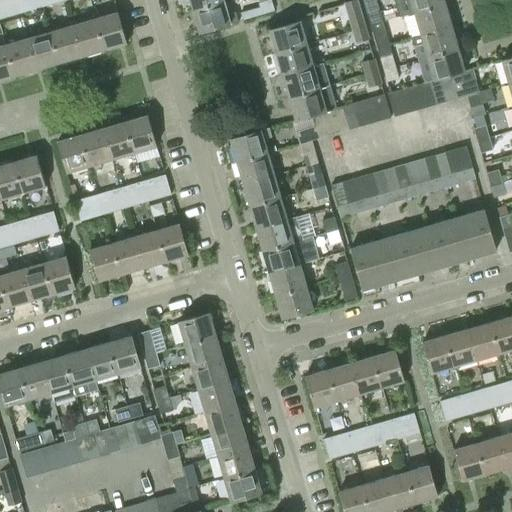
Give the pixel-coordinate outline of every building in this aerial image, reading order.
[(0,0),(0,9),(18,4),(16,0),(0,0)] [(32,0),(18,4),(21,14),(43,8),(40,0),(32,0)] [(189,0),(193,11),(223,2),(222,0),(189,0)] [(378,11),(375,0),(362,0),(366,14),(371,28),(383,25),(379,10),(378,11)] [(411,0),(416,15),(446,7),(444,0),(411,0)] [(353,33),(358,32),(365,30),(357,1),(344,5),(353,33)] [(223,2),(193,11),(199,33),(237,22),(234,14),(227,16),(223,2)] [(0,9),(0,20),(21,14),(18,4),(0,9)] [(422,38),(452,29),(446,7),(416,15),(422,38)] [(95,20),(104,51),(127,44),(118,13),(95,20)] [(73,27),(82,57),(104,51),(95,20),(73,27)] [(277,55),(307,47),(301,24),(270,32),(277,55)] [(383,25),(371,28),(374,39),(387,36),(383,25)] [(50,33),(59,64),(82,57),(73,27),(50,33)] [(415,47),(424,45),(429,60),(459,51),(452,29),(422,38),(413,40),(415,47)] [(365,30),(358,32),(353,33),(356,44),(368,40),(365,30)] [(28,40),(37,70),(59,64),(50,33),(28,40)] [(6,46),(15,77),(37,70),(28,40),(6,46)] [(0,81),(15,77),(6,46),(0,48),(0,81)] [(283,78),(314,69),(307,47),(277,55),(283,78)] [(459,51),(429,60),(435,82),(439,80),(450,77),(460,74),(465,72),(459,51)] [(384,73),(396,70),(391,54),(379,57),(384,73)] [(366,78),(379,75),(374,58),(361,62),(366,78)] [(509,86),(511,85),(511,59),(502,62),(509,86)] [(290,101),(331,89),(324,66),(314,69),(283,78),(290,101)] [(396,70),(384,73),(386,81),(398,78),(396,70)] [(460,74),(450,77),(457,100),(466,97),(467,98),(479,95),(475,82),(463,85),(460,74)] [(379,75),(366,78),(369,86),(381,83),(379,75)] [(457,100),(450,77),(439,80),(446,103),(457,100)] [(439,80),(435,82),(428,84),(435,106),(446,103),(439,80)] [(435,106),(428,84),(419,86),(425,109),(435,106)] [(425,109),(419,86),(408,90),(414,112),(425,109)] [(327,114),(331,112),(337,110),(331,89),(290,101),(296,122),(311,118),(321,115),(327,114)] [(414,112),(408,90),(398,92),(404,115),(414,112)] [(404,115),(398,92),(390,95),(396,118),(404,115)] [(479,95),(467,98),(470,109),(483,106),(479,95)] [(372,100),(379,123),(392,119),(385,96),(372,100)] [(379,123),(372,100),(363,103),(369,126),(379,123)] [(369,126),(363,103),(352,106),(359,129),(369,126)] [(341,109),(348,132),(359,129),(352,106),(341,109)] [(337,110),(331,112),(338,135),(348,132),(341,109),(337,110)] [(321,115),(327,138),(338,135),(331,112),(327,114),(321,115)] [(327,138),(321,115),(311,118),(314,128),(317,141),(327,138)] [(125,124),(134,153),(157,147),(148,117),(125,124)] [(102,130),(111,160),(134,153),(125,124),(102,130)] [(477,143),(489,139),(485,126),(473,130),(477,143)] [(300,146),(312,142),(317,141),(314,128),(296,133),(300,146)] [(80,137),(89,167),(111,160),(102,130),(80,137)] [(268,156),(263,141),(271,139),(268,130),(231,141),(238,165),(268,156)] [(89,167),(80,137),(57,144),(66,173),(89,167)] [(489,139),(477,143),(480,154),(492,151),(489,139)] [(312,142),(300,146),(303,158),(316,155),(312,142)] [(454,150),(461,175),(472,172),(465,147),(454,150)] [(461,175),(454,150),(444,153),(451,178),(457,176),(461,175)] [(451,178),(444,153),(433,156),(440,181),(442,180),(449,178),(451,178)] [(244,186),(274,178),(268,156),(238,165),(244,186)] [(430,184),(440,181),(433,156),(423,159),(430,184)] [(14,164),(22,194),(45,187),(36,157),(14,164)] [(430,184),(423,159),(412,162),(419,187),(427,184),(430,184)] [(419,187),(412,162),(402,165),(409,189),(412,189),(419,187)] [(0,167),(0,199),(0,200),(22,194),(14,164),(0,167)] [(392,168),(399,192),(409,189),(402,165),(392,168)] [(399,192),(392,168),(382,171),(389,195),(397,193),(399,192)] [(378,198),(383,197),(389,195),(382,171),(371,174),(378,198)] [(490,189),(502,185),(498,171),(486,175),(490,189)] [(472,172),(461,175),(457,176),(459,184),(474,180),(472,172)] [(313,191),(325,187),(321,174),(309,178),(313,191)] [(378,198),(371,174),(361,177),(368,201),(378,198)] [(142,183),(145,192),(168,186),(165,176),(142,183)] [(457,176),(451,178),(449,178),(442,180),(444,189),(459,184),(457,176)] [(368,201),(361,177),(351,180),(357,204),(368,201)] [(251,209),(280,200),(274,178),(244,186),(251,209)] [(340,183),(347,207),(353,205),(357,204),(351,180),(340,183)] [(440,181),(430,184),(427,184),(430,193),(444,189),(442,180),(440,181)] [(120,190),(123,199),(145,192),(142,183),(120,190)] [(338,210),(347,207),(340,183),(331,186),(338,210)] [(427,184),(419,187),(412,189),(415,197),(430,193),(427,184)] [(502,185),(490,189),(493,199),(505,196),(502,185)] [(145,192),(148,203),(171,196),(168,186),(145,192)] [(325,187),(313,191),(316,202),(328,199),(325,187)] [(412,189),(409,189),(399,192),(397,193),(400,202),(415,197),(412,189)] [(98,196),(101,206),(123,199),(120,190),(98,196)] [(123,199),(126,209),(148,203),(145,192),(123,199)] [(383,197),(385,206),(400,202),(397,193),(389,195),(383,197)] [(75,203),(78,213),(101,206),(98,196),(75,203)] [(383,197),(378,198),(368,201),(370,210),(385,206),(383,197)] [(101,206),(104,216),(126,209),(123,199),(101,206)] [(257,231),(287,222),(280,200),(251,209),(257,231)] [(368,201),(357,204),(353,205),(356,215),(370,210),(368,201)] [(347,207),(338,210),(340,219),(356,215),(353,205),(347,207)] [(101,206),(78,213),(81,222),(104,216),(101,206)] [(483,209),(349,249),(354,266),(360,287),(495,248),(488,226),(483,209)] [(53,212),(30,219),(33,229),(56,222),(53,212)] [(511,230),(511,218),(511,216),(499,220),(503,233),(511,230)] [(8,226),(11,236),(33,229),(30,219),(8,226)] [(326,235),(338,232),(334,219),(322,222),(326,235)] [(264,253),(302,242),(296,220),(287,222),(257,231),(264,253)] [(33,229),(36,239),(59,233),(56,222),(33,229)] [(157,232),(166,262),(189,255),(180,225),(157,232)] [(0,227),(0,238),(11,236),(8,226),(0,227)] [(11,236),(14,246),(36,239),(33,229),(11,236)] [(511,230),(503,233),(509,254),(511,252),(511,230)] [(135,239),(143,269),(166,262),(157,232),(135,239)] [(338,232),(326,235),(329,247),(341,244),(338,232)] [(0,238),(0,249),(14,246),(11,236),(0,238)] [(112,245),(121,275),(143,269),(135,239),(112,245)] [(309,264),(302,242),(264,253),(270,276),(300,267),(309,264)] [(121,275),(112,245),(89,252),(98,282),(121,275)] [(43,265),(52,295),(75,288),(66,258),(43,265)] [(339,280),(350,277),(346,263),(335,266),(339,280)] [(21,271),(30,301),(52,295),(43,265),(21,271)] [(300,267),(270,276),(277,298),(306,290),(300,267)] [(0,277),(0,282),(7,308),(30,301),(21,271),(0,277)] [(350,277),(339,280),(345,302),(357,299),(350,277)] [(306,290),(277,298),(283,320),(312,312),(306,290)] [(186,347),(216,338),(209,315),(179,324),(186,347)] [(490,325),(498,355),(511,350),(511,318),(490,325)] [(468,331),(476,361),(498,355),(490,325),(468,331)] [(445,338),(454,367),(476,361),(468,331),(445,338)] [(145,359),(157,355),(151,333),(138,336),(145,359)] [(108,345),(117,375),(141,368),(132,338),(108,345)] [(216,338),(186,347),(192,370),(222,361),(216,338)] [(454,367),(445,338),(423,344),(432,374),(454,367)] [(117,375),(108,345),(87,351),(96,381),(117,375)] [(73,387),(87,383),(89,392),(98,389),(96,381),(87,351),(64,357),(73,387)] [(372,359),(381,389),(403,383),(395,352),(372,359)] [(157,355),(145,359),(148,369),(160,365),(157,355)] [(76,397),(73,387),(64,357),(43,364),(51,394),(54,403),(76,397)] [(350,365),(359,395),(381,389),(372,359),(350,365)] [(199,392),(229,383),(222,361),(192,370),(199,392)] [(20,370),(29,400),(51,394),(43,364),(20,370)] [(328,372),(337,402),(359,395),(350,365),(328,372)] [(29,400),(20,370),(0,375),(0,392),(4,407),(29,400)] [(337,402),(328,372),(305,378),(314,408),(337,402)] [(492,372),(482,375),(485,385),(495,382),(492,372)] [(205,413),(235,405),(229,383),(199,392),(205,413)] [(485,390),(488,400),(510,393),(507,383),(485,390)] [(158,404),(169,401),(165,386),(154,389),(158,404)] [(462,396),(465,406),(488,400),(485,390),(462,396)] [(488,400),(490,410),(511,403),(511,400),(510,393),(488,400)] [(440,403),(443,413),(465,406),(462,396),(440,403)] [(465,406),(468,416),(490,410),(488,400),(465,406)] [(169,401),(158,404),(161,413),(172,410),(169,401)] [(126,406),(130,418),(141,415),(140,411),(138,403),(126,406)] [(212,436),(242,427),(235,405),(205,413),(212,436)] [(130,418),(126,406),(115,410),(118,421),(130,418)] [(465,406),(443,413),(446,423),(468,416),(465,406)] [(413,415),(390,421),(393,431),(416,425),(413,415)] [(145,418),(152,442),(162,439),(161,436),(155,416),(145,418)] [(152,442),(145,418),(135,421),(142,445),(152,442)] [(100,432),(96,419),(83,423),(87,436),(93,434),(100,432)] [(124,425),(131,448),(142,445),(135,421),(124,425)] [(368,428),(371,438),(393,431),(390,421),(368,428)] [(87,436),(83,423),(72,426),(76,439),(83,437),(87,436)] [(131,448),(124,425),(113,428),(120,451),(131,448)] [(393,431),(396,441),(418,435),(416,425),(393,431)] [(218,458),(248,450),(242,427),(212,436),(218,458)] [(120,451),(113,428),(104,431),(110,454),(120,451)] [(346,434),(349,444),(371,438),(368,428),(346,434)] [(38,433),(42,445),(54,442),(50,430),(38,433)] [(93,434),(100,457),(110,454),(104,431),(100,432),(93,434)] [(371,438),(374,448),(396,441),(393,431),(371,438)] [(42,445),(38,433),(26,437),(29,449),(42,445)] [(161,436),(162,439),(165,450),(177,446),(173,433),(161,436)] [(100,457),(93,434),(87,436),(83,437),(89,461),(100,457)] [(324,441),(326,451),(349,444),(346,434),(324,441)] [(511,434),(499,438),(507,468),(511,466),(511,434)] [(83,437),(76,439),(72,440),(79,464),(89,461),(83,437)] [(349,444),(352,454),(374,448),(371,438),(349,444)] [(476,445),(485,475),(507,468),(499,438),(476,445)] [(63,443),(69,466),(79,464),(72,440),(63,443)] [(69,466),(63,443),(52,446),(59,469),(69,466)] [(352,454),(349,444),(326,451),(329,460),(352,454)] [(485,475),(476,445),(454,451),(462,481),(485,475)] [(42,449),(49,472),(59,469),(52,446),(42,449)] [(177,446),(165,450),(168,461),(180,458),(177,446)] [(32,452),(38,476),(49,472),(42,449),(32,452)] [(225,479),(255,471),(248,450),(218,458),(225,479)] [(38,476),(32,452),(20,455),(26,479),(38,476)] [(406,473),(415,503),(437,497),(428,467),(406,473)] [(255,471),(225,479),(231,502),(261,493),(255,471)] [(384,480),(393,510),(415,503),(406,473),(384,480)] [(176,493),(188,489),(185,478),(173,481),(176,493)] [(5,496),(18,492),(13,479),(1,483),(3,490),(5,496)] [(362,486),(369,511),(385,511),(393,510),(384,480),(362,486)] [(369,511),(362,486),(339,493),(344,511),(369,511)] [(176,493),(167,496),(171,511),(194,511),(195,511),(192,502),(188,489),(176,493)] [(18,492),(5,496),(8,506),(21,503),(18,492)] [(171,511),(167,496),(156,499),(159,511),(171,511)] [(146,502),(148,511),(159,511),(156,499),(146,502)] [(148,511),(146,502),(136,505),(137,511),(148,511)]
